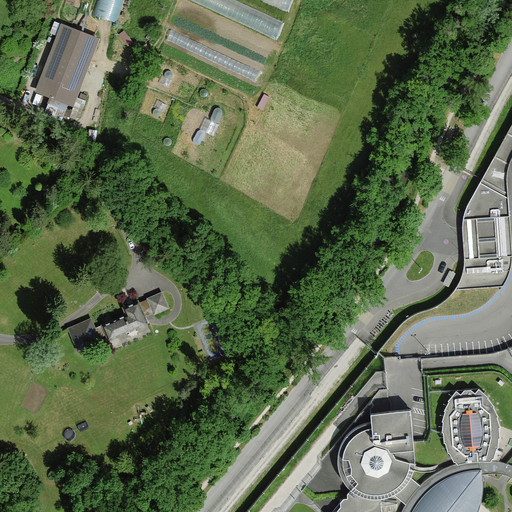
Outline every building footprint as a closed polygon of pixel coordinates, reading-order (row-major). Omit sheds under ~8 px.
[(99,0),(96,13),(119,20),(124,0),(99,0)] [(278,36),(285,20),(239,0),(200,0),(225,11),(225,12),(278,36)] [(271,0),(290,8),(293,0),(271,0)] [(509,196),(481,181),(468,205),(464,217),(510,215),(509,196)] [(150,221),(134,227),(141,242),(156,236),(150,221)] [(511,263),(511,254),(466,258),(465,267),(463,275),(456,289),(503,286),(507,280),(511,268),(511,263)] [(163,292),(148,298),(154,315),(170,308),(163,292)] [(127,315),(103,325),(108,339),(147,323),(138,301),(124,307),(127,315)] [(91,318),(69,328),(78,351),(101,341),(91,318)] [(236,319),(225,324),(231,339),(242,334),(236,319)] [(488,395),(478,387),(456,389),(448,399),(449,400),(444,409),(445,410),(442,420),(443,420),(442,431),(443,431),(444,441),(445,441),(448,451),(449,451),(454,460),(455,460),(457,463),(468,461),(479,460),(490,460),(492,457),(493,457),(496,447),(498,447),(499,436),(500,436),(499,426),(500,426),(497,415),(498,415),(493,405),(494,405),(487,396),(488,395)] [(347,497),(365,511),(379,511),(382,511),(380,498),(393,494),(406,503),(409,498),(415,490),(420,484),(410,477),(413,469),(415,460),(413,441),(410,408),(391,409),(371,411),(371,421),(358,425),(353,428),(344,438),(338,450),(337,463),(340,474),(343,479),(351,488),(347,493),(347,497)] [(470,511),(479,502),(481,484),(480,470),(469,471),(458,473),(447,478),(437,484),(428,491),(420,500),(414,509),(412,511),(470,511)] [(365,511),(347,497),(343,497),(340,501),(340,505),(334,511),(365,511)]
